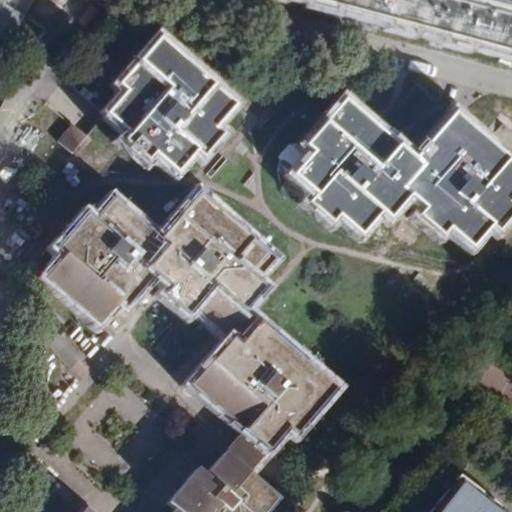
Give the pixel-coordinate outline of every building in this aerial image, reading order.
[(300,0),(511,56),(511,15),(453,0),(300,0)] [(156,40),(117,86),(125,93),(105,115),(126,134),(120,141),(143,161),(150,153),(173,173),(193,150),(201,157),(220,135),(212,127),(231,106),(197,77),(195,75),(156,40)] [(373,127),(342,101),(302,147),(310,153),(290,176),(313,195),(306,204),(330,225),(338,216),(359,234),(378,212),(387,219),(407,196),(423,209),(416,217),(439,236),(445,229),(468,249),(487,226),(496,233),(511,214),(511,205),(509,202),(511,198),(511,166),(506,161),(487,145),(451,114),(411,160),(379,132),(373,127)] [(86,138),(70,125),(69,127),(57,142),(72,155),(86,138)] [(253,174),(243,185),(255,194),(253,174)] [(59,256),(39,279),(94,326),(114,303),(122,310),(132,299),(153,275),(168,289),(162,296),(184,314),(189,308),(206,322),(208,324),(217,331),(228,341),(189,386),(220,414),(241,432),(229,445),(203,475),(195,469),(179,487),(164,504),(172,510),(170,511),(88,511),(83,507),(77,511),(267,511),(278,500),(253,479),(247,473),(256,463),(265,452),(285,429),(293,436),(333,390),(250,318),(243,312),(246,308),(263,289),(254,281),(274,259),(197,192),(157,238),(110,197),(91,219),(83,213),(51,250),(59,256)] [(454,478),(426,511),(497,511),(496,511),(476,495),(454,478)]
